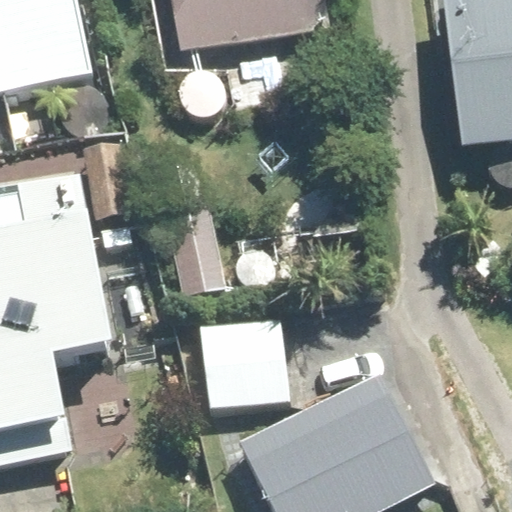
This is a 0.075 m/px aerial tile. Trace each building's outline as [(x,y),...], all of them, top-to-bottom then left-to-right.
[(0,0),(0,101),(1,108),(101,87),(81,0),(0,0)] [(336,40),(329,0),(173,0),(184,64),(336,40)] [(511,0),(456,0),(458,9),(454,10),(471,166),(511,162),(511,0)] [(368,193),(328,248),(376,242),(368,193)] [(89,204),(28,213),(33,252),(0,257),(0,460),(70,448),(58,381),(124,372),(100,247),(97,247),(89,204)] [(213,218),(171,226),(187,306),(229,298),(213,218)] [(511,309),(492,321),(511,358),(511,309)] [(283,332),(206,342),(216,422),(294,413),(283,332)] [(386,386),(248,458),(275,511),(413,511),(444,496),(386,386)]
